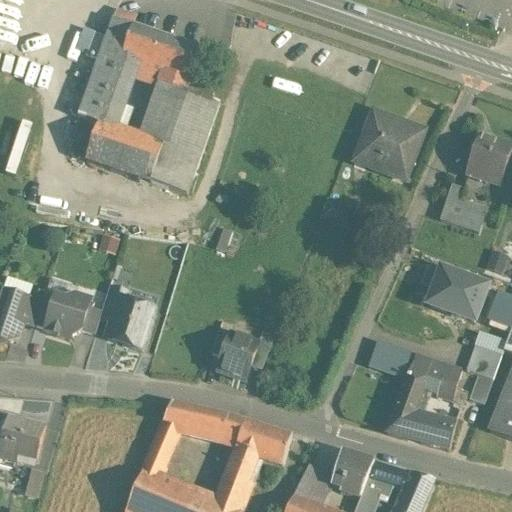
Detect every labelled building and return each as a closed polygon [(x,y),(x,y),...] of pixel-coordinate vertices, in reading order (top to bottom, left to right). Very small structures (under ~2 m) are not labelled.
[(113,26),(79,124),(99,130),(99,128),(113,133),(121,108),(137,64),(124,59),(134,33),(113,26)] [(134,33),(124,59),(137,64),(147,37),(134,33)] [(199,54),(147,37),(137,64),(164,72),(158,88),(160,89),(184,99),(184,97),(199,54)] [(184,99),(160,89),(141,143),(163,151),(150,188),(186,200),(218,109),(184,97),(184,99)] [(121,108),(113,133),(126,137),(134,113),(121,108)] [(398,126),(372,116),(360,151),(371,155),(365,172),(406,188),(423,141),(396,131),(398,126)] [(113,133),(99,128),(99,130),(86,167),(150,189),(150,188),(163,151),(141,143),(126,137),(113,133)] [(511,156),(511,152),(496,147),(494,151),(478,145),(466,180),(483,187),(485,181),(501,187),(511,156)] [(463,195),(450,191),(439,225),(477,238),(486,214),(459,205),(463,195)] [(352,215),(326,205),(320,221),(346,231),(352,215)] [(486,273),(501,278),(507,262),(492,256),(486,273)] [(429,310),(474,327),(486,293),(428,272),(421,290),(435,295),(429,310)] [(101,318),(99,325),(100,325),(112,328),(119,305),(124,307),(127,298),(109,293),(101,318)] [(29,307),(22,328),(23,328),(34,332),(44,301),(31,297),(28,306),(29,307)] [(489,327),(511,335),(511,331),(511,301),(500,297),(489,327)] [(1,306),(0,308),(0,345),(10,349),(11,344),(19,340),(23,328),(22,328),(29,307),(28,306),(3,299),(1,306)] [(75,301),(66,306),(56,303),(45,338),(70,346),(71,342),(81,336),(88,313),(90,306),(75,301)] [(124,307),(119,305),(112,328),(107,345),(142,356),(154,316),(124,307)] [(101,318),(88,313),(81,336),(95,341),(100,325),(99,325),(101,318)] [(511,331),(511,335),(503,356),(511,359),(511,331)] [(219,336),(211,359),(222,363),(230,340),(219,336)] [(258,350),(230,340),(222,363),(217,376),(245,386),(258,350)] [(403,383),(411,358),(377,347),(370,372),(403,383)] [(473,351),(465,376),(476,380),(492,384),(501,360),(473,351)] [(456,428),(415,414),(423,394),(427,395),(431,385),(426,384),(433,365),(416,359),(388,437),(449,454),(456,428)] [(461,374),(433,365),(426,384),(431,385),(427,395),(452,404),(456,393),(461,374)] [(465,376),(461,374),(456,393),(465,396),(461,408),(481,415),(483,409),(468,403),(476,380),(465,376)] [(511,375),(489,434),(511,443),(511,375)] [(492,384),(476,380),(468,403),(483,409),(492,384)] [(465,396),(456,393),(452,404),(461,408),(465,396)] [(173,409),(147,466),(162,473),(180,438),(184,431),(191,433),(239,446),(246,427),(246,425),(173,409)] [(46,431),(10,422),(0,461),(19,466),(20,461),(38,466),(46,431)] [(292,442),(246,427),(239,446),(236,453),(256,460),(283,469),(292,442)] [(191,433),(184,431),(180,438),(187,441),(191,433)] [(256,460),(236,453),(230,467),(226,481),(245,488),(250,474),(256,460)] [(341,458),(336,475),(368,484),(374,467),(341,458)] [(226,481),(219,498),(215,496),(210,508),(165,489),(170,476),(162,473),(147,466),(127,511),(244,511),(253,492),(245,488),(226,481)] [(398,474),(374,467),(368,484),(391,491),(398,474)] [(336,475),(309,468),(299,488),(303,490),(327,499),(330,493),(336,475)] [(29,492),(41,495),(46,475),(35,472),(29,492)] [(421,511),(434,484),(398,474),(391,491),(401,494),(405,495),(402,503),(403,504),(399,511),(421,511)] [(359,505),(368,484),(336,475),(330,493),(341,495),(341,499),(359,505)] [(359,505),(356,511),(374,511),(379,502),(385,505),(391,491),(368,484),(359,505)] [(303,490),(299,488),(288,511),(317,511),(318,509),(299,502),(303,490)] [(327,499),(303,490),(299,502),(318,509),(322,510),(323,507),(327,499)] [(401,494),(393,511),(399,511),(403,504),(402,503),(405,495),(401,494)]
